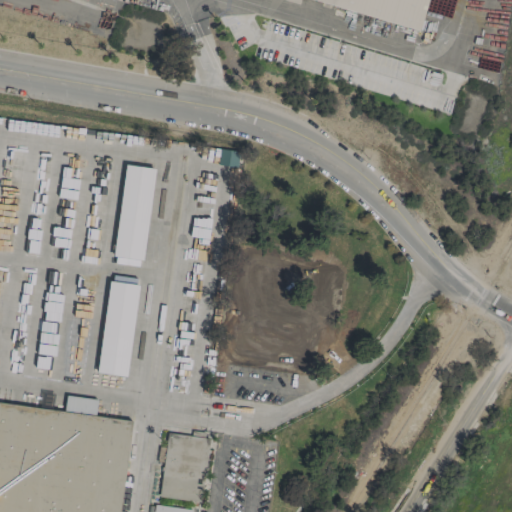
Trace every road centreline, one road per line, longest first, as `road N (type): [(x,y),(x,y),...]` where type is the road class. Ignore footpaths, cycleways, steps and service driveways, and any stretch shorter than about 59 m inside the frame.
road 1 (residential): [(511,317),(438,261),(371,190),(295,140),(221,114),(0,75)]
road 2 (tertiary): [(511,340),(405,511)]
